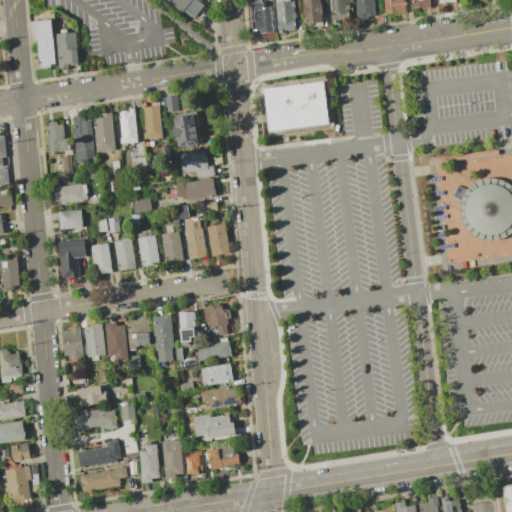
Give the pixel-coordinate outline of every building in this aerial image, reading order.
[(196,0),(203,5),(192,19),(182,10),(180,13),(164,0),(196,0)] [(288,0),(289,1),(294,0),(295,7),(293,7),(295,29),(285,30),(285,32),(278,33),(274,0),(288,0)] [(319,0),(320,2),(321,2),(322,14),(321,14),(321,22),(305,23),(303,0),(319,0)] [(346,0),(347,2),(348,2),(349,7),(347,7),(348,20),(338,21),(338,23),(332,23),(329,0),(346,0)] [(373,0),(374,15),(366,16),(367,19),(358,20),(355,0),(373,0)] [(403,0),(405,11),(384,13),(382,0),(403,0)] [(428,0),(429,6),(412,8),(411,0),(428,0)] [(262,2),(262,7),(270,7),(273,31),(270,32),(270,34),(267,34),(267,32),(252,34),(252,29),(253,29),(252,21),(254,21),(253,12),(251,12),(250,3),(262,2)] [(50,19),(54,66),(38,67),(34,20),(50,19)] [(61,33),(60,29),(66,29),(66,33),(75,32),(77,64),(68,65),(68,67),(58,68),(55,34),(61,33)] [(269,134),(263,92),(324,84),(330,126),(269,134)] [(177,96),(178,111),(165,111),(165,97),(177,96)] [(158,106),(161,137),(144,138),(144,133),(146,133),(143,107),(158,106)] [(121,112),(121,111),(127,110),(127,112),(129,111),(128,108),(134,108),(137,141),(133,142),(133,144),(130,145),(130,142),(127,142),(127,145),(121,146),(119,112),(121,112)] [(175,128),(173,115),(196,111),(201,143),(178,147),(176,136),(174,137),(173,129),(175,128)] [(101,117),(101,113),(111,112),(115,150),(96,151),(93,118),(101,117)] [(75,121),(74,117),(83,116),(83,121),(90,120),(93,157),(86,158),(87,162),(76,163),(73,122),(75,121)] [(48,125),(48,122),(56,121),(57,125),(62,124),(63,139),(68,138),(69,149),(49,151),(46,126),(48,125)] [(432,162),(432,157),(497,149),(498,154),(432,162)] [(205,150),(207,166),(213,165),(214,176),(196,178),(195,171),(182,173),(179,154),(205,150)] [(70,154),(71,171),(63,172),(61,155),(70,154)] [(145,157),(146,171),(132,173),(130,158),(145,157)] [(0,168),(6,168),(8,183),(0,183),(0,168)] [(458,210),(459,204),(459,202),(460,199),(454,196),(459,187),(465,190),(467,187),(469,186),(474,182),(481,179),(487,178),(488,177),(493,178),(497,178),(504,181),(511,186),(511,187),(511,231),(511,232),(507,235),(499,239),(491,240),(483,240),(475,237),(468,232),(463,226),(460,218),(458,210)] [(212,178),(214,195),(187,200),(186,197),(182,198),(181,196),(177,196),(175,184),(212,178)] [(56,192),(55,187),(80,184),(80,185),(84,184),(86,199),(83,199),(83,201),(58,204),(58,201),(55,201),(54,193),(56,192)] [(0,194),(9,193),(11,204),(0,205),(0,194)] [(149,198),(151,210),(133,212),(132,200),(149,198)] [(215,201),(216,210),(203,212),(202,203),(215,201)] [(187,204),(188,218),(179,219),(177,205),(187,204)] [(80,210),(82,227),(60,229),(58,212),(80,210)] [(138,214),(139,224),(132,224),(131,215),(138,214)] [(117,217),(119,231),(109,232),(107,218),(117,217)] [(105,219),(107,231),(99,232),(97,220),(105,219)] [(185,230),(184,222),(199,220),(200,228),(201,227),(206,256),(189,259),(184,230),(185,230)] [(224,224),(228,253),(211,256),(206,227),(224,224)] [(178,231),(183,260),(165,263),(160,234),(178,231)] [(154,235),(159,263),(143,266),(138,237),(154,235)] [(83,239),(85,256),(77,257),(79,276),(61,277),(58,241),(83,239)] [(113,242),(131,239),(135,268),(118,270),(113,242)] [(107,243),(112,272),(94,274),(90,245),(107,243)] [(12,289),(10,289),(10,290),(1,291),(0,275),(0,259),(16,259),(18,285),(14,285),(14,287),(12,289)] [(219,305),(220,310),(228,309),(230,318),(226,318),(227,324),(225,324),(227,333),(218,335),(217,325),(209,327),(207,320),(205,320),(203,307),(219,305)] [(177,311),(187,310),(187,312),(194,311),(196,336),(191,337),(191,341),(189,341),(189,345),(180,345),(177,311)] [(163,316),(163,315),(170,314),(172,348),(170,349),(171,360),(157,361),(156,350),(155,350),(152,317),(163,316)] [(137,320),(137,318),(148,317),(150,344),(135,346),(135,348),(128,349),(126,321),(137,320)] [(92,326),(92,324),(101,323),(104,354),(87,356),(84,327),(92,326)] [(114,323),(115,327),(123,326),(126,358),(116,359),(115,354),(108,355),(105,324),(114,323)] [(70,330),(70,328),(79,327),(82,357),(68,359),(68,355),(64,356),(61,331),(70,330)] [(200,352),(199,350),(203,349),(203,345),(220,342),(219,338),(227,337),(230,356),(198,361),(196,353),(200,352)] [(181,347),(182,359),(175,359),(174,348),(181,347)] [(0,349),(5,349),(6,350),(9,350),(9,354),(18,353),(19,363),(20,363),(21,376),(9,377),(10,381),(0,382),(0,349)] [(229,364),(232,381),(203,385),(200,368),(229,364)] [(191,382),(193,390),(180,392),(179,384),(191,382)] [(21,383),(22,393),(9,394),(8,384),(21,383)] [(99,385),(100,391),(104,391),(106,402),(79,406),(76,389),(99,385)] [(201,393),(201,391),(233,386),(234,393),(237,392),(239,403),(208,407),(207,401),(202,402),(202,398),(199,398),(198,394),(201,393)] [(0,403),(22,400),(24,416),(0,419),(0,403)] [(133,405),(134,419),(120,420),(119,406),(133,405)] [(109,407),(109,410),(113,410),(116,428),(106,430),(105,424),(74,429),(71,413),(109,407)] [(208,414),(209,417),(228,414),(229,423),(233,422),(235,434),(209,438),(208,427),(206,427),(207,434),(195,436),(192,417),(208,414)] [(0,423),(21,420),(24,439),(0,442),(0,423)] [(106,446),(105,441),(117,439),(120,458),(116,459),(116,461),(79,467),(77,451),(106,446)] [(169,446),(168,440),(180,439),(183,473),(175,474),(175,478),(165,479),(162,446),(169,446)] [(26,443),(29,458),(12,460),(10,446),(26,443)] [(144,450),(144,445),(156,444),(159,477),(151,478),(152,482),(141,483),(139,450),(144,450)] [(232,447),(233,454),(237,453),(239,466),(232,467),(232,468),(210,471),(210,464),(207,464),(205,450),(232,447)] [(200,450),(202,470),(198,470),(198,473),(187,474),(185,451),(200,450)] [(35,465),(36,472),(29,473),(30,479),(27,479),(30,498),(9,501),(4,469),(35,465)] [(115,469),(115,468),(125,466),(127,477),(118,478),(119,486),(82,492),(81,486),(80,486),(80,483),(81,483),(79,475),(115,469)] [(511,484),(511,511),(505,511),(501,486),(511,484)] [(427,503),(426,498),(436,497),(438,511),(419,511),(418,504),(427,503)] [(447,497),(447,501),(457,499),(459,510),(460,510),(460,511),(442,511),(440,498),(447,497)] [(403,501),(404,506),(414,505),(415,511),(396,511),(395,511),(393,503),(403,501)] [(382,510),(382,505),(391,503),(392,511),(373,511),(382,510)]
